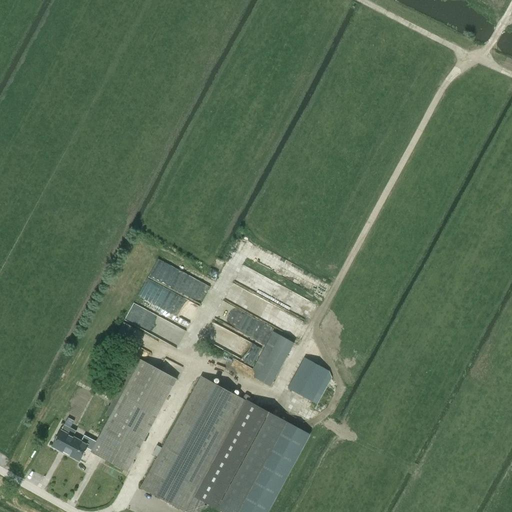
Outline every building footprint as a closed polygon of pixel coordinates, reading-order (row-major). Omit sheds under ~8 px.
[(188,297),(196,275),(157,260),(150,279),(148,279),(140,300),(195,320),(201,303),(188,297)] [(314,293),(322,279),(293,263),(286,277),(314,293)] [(139,308),(131,327),(179,346),(187,327),(139,308)] [(253,375),(271,385),(294,342),(276,332),(253,375)] [(288,388),(312,401),(329,371),(305,357),(288,388)] [(61,430),(52,446),(79,461),(88,445),(93,448),(91,452),(127,471),(177,379),(137,358),(109,408),(105,414),(110,417),(96,442),(85,436),(82,441),(74,436),(77,431),(65,424),(61,431),(61,430)] [(201,376),(141,488),(186,511),(185,511),(199,511),(205,502),(222,511),(267,511),(309,435),(291,424),(247,401),(201,376)]
